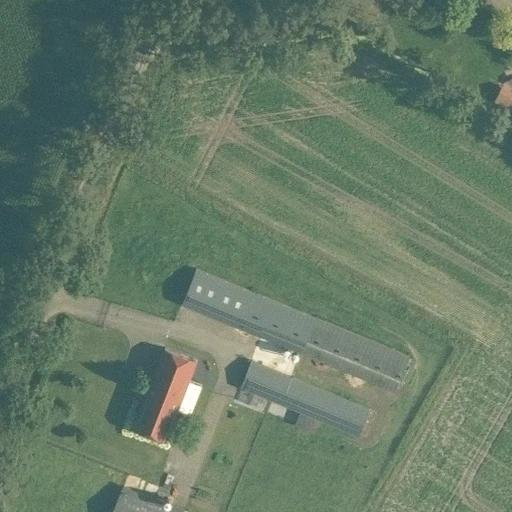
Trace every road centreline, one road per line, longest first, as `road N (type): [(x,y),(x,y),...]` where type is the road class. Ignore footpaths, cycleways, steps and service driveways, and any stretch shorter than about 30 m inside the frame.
road 1 (unclassified): [(0,386),(153,5)]
road 2 (unclassified): [(153,5),(209,14),(325,0)]
